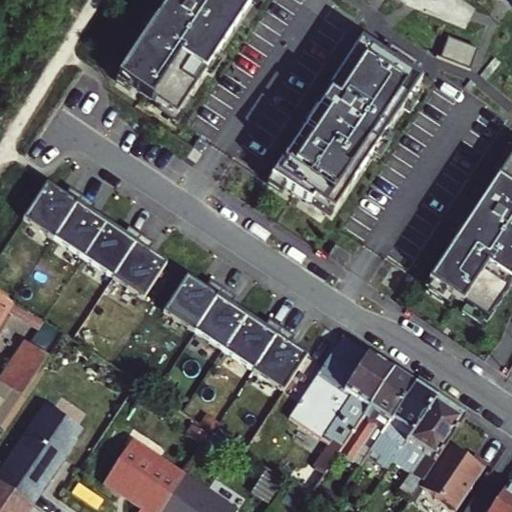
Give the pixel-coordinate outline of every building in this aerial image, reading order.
[(170,0),(118,79),(178,119),(256,0),(170,0)] [(447,38),(440,60),(469,70),(477,49),(447,38)] [(271,180),(331,220),(421,84),(411,77),(421,62),(394,44),(383,59),(361,44),(327,96),(329,98),(322,109),(319,107),(271,180)] [(511,158),(428,285),(488,324),(511,287),(511,158)] [(46,185),(22,221),(52,241),(81,198),(69,189),(64,197),(46,185)] [(94,206),(81,198),(52,241),(82,261),(106,225),(89,213),(94,206)] [(106,225),(82,261),(111,280),(140,236),(128,228),(123,236),(106,225)] [(140,236),(111,280),(142,301),(166,265),(148,252),(153,245),(140,236)] [(336,247),(330,256),(346,267),(352,257),(336,247)] [(157,310),(193,334),(222,290),(210,282),(205,290),(181,274),(157,310)] [(193,334),(222,354),(246,317),(229,306),(234,298),(222,290),(193,334)] [(0,320),(10,305),(0,298),(0,320)] [(222,354),(251,373),(280,329),(268,321),(263,329),(246,317),(222,354)] [(280,329),(251,373),(282,393),(306,357),(287,345),(292,337),(280,329)] [(340,455),(340,454),(393,374),(343,340),(288,421),(340,455)] [(0,384),(20,398),(47,359),(29,347),(15,368),(11,365),(0,382),(0,384)] [(380,427),(386,431),(414,388),(393,374),(340,454),(355,464),(380,427)] [(0,424),(2,426),(20,398),(0,384),(0,424)] [(388,471),(394,463),(435,401),(414,388),(386,431),(382,437),(391,443),(375,469),(380,472),(383,467),(388,471)] [(394,463),(423,483),(448,445),(464,420),(435,401),(394,463)] [(0,472),(0,485),(30,506),(74,441),(81,431),(44,407),(0,472)] [(162,511),(184,479),(132,445),(104,487),(142,511),(141,511),(162,511)] [(423,483),(421,486),(455,510),(486,463),(474,455),(471,460),(448,445),(423,483)] [(234,511),(184,479),(162,511),(234,511)] [(286,484),(279,496),(302,511),(316,511),(320,507),(286,484)] [(488,511),(511,511),(511,487),(507,484),(488,511)] [(0,511),(26,511),(30,506),(0,485),(0,511)]
